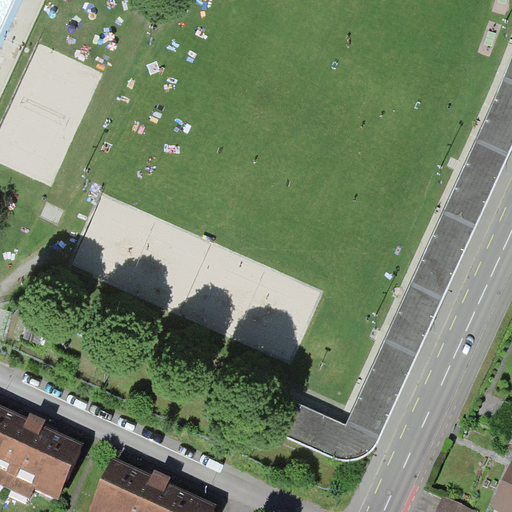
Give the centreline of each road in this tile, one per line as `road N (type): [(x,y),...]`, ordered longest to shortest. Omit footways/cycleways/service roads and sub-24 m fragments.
road 1 (secondary): [(511,222),(381,511)]
road 2 (residential): [(291,511),(0,386)]
